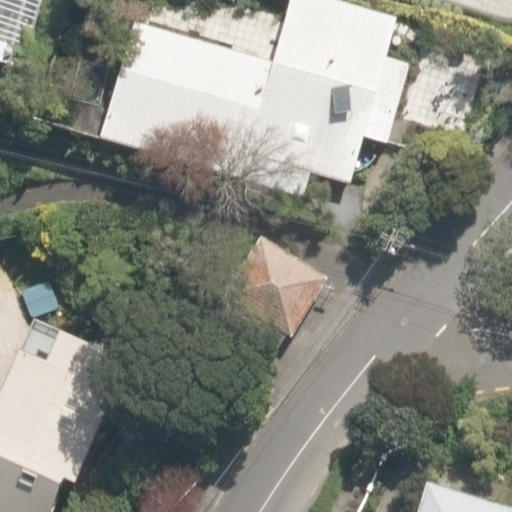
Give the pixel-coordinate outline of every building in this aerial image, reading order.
[(0,0),(0,70),(12,74),(31,0),(0,0)] [(98,152),(358,225),(402,65),(381,60),(390,24),(303,0),(282,0),(266,59),(134,23),(98,152)] [(269,378),(322,288),(252,248),(200,338),(269,378)] [(45,313),(0,388),(0,447),(76,492),(146,373),(45,313)] [(511,511),(511,498),(424,473),(412,511),(511,511)]
